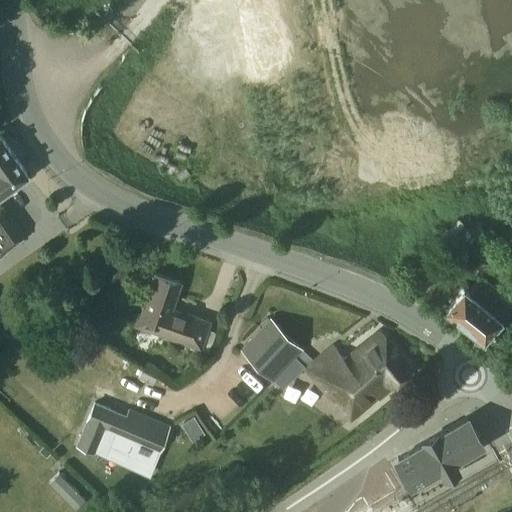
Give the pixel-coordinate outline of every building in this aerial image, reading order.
[(511,0),(234,0),(280,222),(478,182),(463,110),(497,103),(498,108),(507,106),(502,105),(496,75),(511,71),(511,0)] [(0,194),(28,175),(0,134),(0,253),(23,238),(0,205),(0,194)] [(141,329),(156,334),(199,349),(209,322),(172,309),(181,282),(154,273),(138,318),(144,320),(141,329)] [(462,288),(444,311),(483,343),(486,339),(502,319),(508,311),(476,286),(474,284),(468,292),(462,288)] [(273,380),(295,357),(302,350),(303,349),(270,317),(240,348),(273,380)] [(302,350),(295,357),(305,367),(303,368),(349,422),(394,386),(413,369),(380,330),(350,353),(343,358),(333,345),(313,360),(302,350)] [(116,426),(108,445),(129,454),(133,443),(156,453),(168,426),(129,409),(120,428),(116,426)] [(194,413),(182,420),(192,438),(204,430),(194,413)] [(483,445),(467,417),(439,434),(438,433),(424,442),(396,459),(412,487),(441,470),(444,476),(458,469),(454,462),(483,445)]
